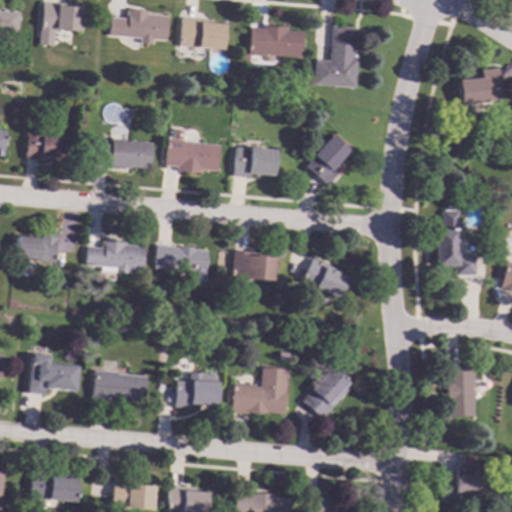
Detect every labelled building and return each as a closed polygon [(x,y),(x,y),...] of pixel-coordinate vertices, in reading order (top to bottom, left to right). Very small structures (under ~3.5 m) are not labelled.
[(78,5),(78,6),(79,6),(77,32),(57,30),(57,33),(37,31),(40,2),(78,5)] [(0,10),(14,12),(12,33),(0,32),(0,10)] [(145,12),(145,14),(164,16),(162,41),(150,40),(149,45),(137,43),(137,39),(105,36),(107,18),(123,19),(124,10),(145,12)] [(210,21),(210,24),(221,25),(219,49),(176,46),(178,18),(210,21)] [(284,27),(284,31),(300,32),(298,58),(263,55),(262,57),(245,55),(247,28),(261,29),(261,27),(265,27),(265,26),(284,27)] [(352,28),(350,55),(354,56),(351,88),(310,85),(312,60),(326,61),(329,26),(352,28)] [(498,100),(483,101),(483,102),(457,105),(454,81),(479,78),(478,71),(495,69),(498,100)] [(42,130),(41,136),(70,139),(68,163),(22,159),(24,129),(42,130)] [(350,152),(333,171),(335,173),(323,186),(302,166),(312,156),(311,155),(330,134),(350,152)] [(182,140),(182,143),(216,145),(214,171),(198,170),(198,173),(173,171),(174,167),(162,166),(164,139),(182,140)] [(149,143),(147,168),(129,167),(129,168),(90,165),(92,144),(109,145),(109,140),(149,143)] [(273,150),(270,176),(247,174),(247,178),(230,177),(232,147),(247,149),(247,147),(273,150)] [(453,211),(454,211),(455,229),(456,229),(457,232),(458,232),(459,242),(457,242),(457,246),(453,246),(454,256),(472,256),(472,275),(452,276),(452,266),(433,266),(432,230),(439,230),(439,211),(441,211),(441,205),(452,205),(453,211)] [(59,238),(59,240),(55,240),(55,241),(53,241),(51,264),(33,262),(33,260),(12,258),(14,236),(37,238),(37,236),(59,238)] [(122,242),(122,245),(141,247),(139,270),(126,269),(126,274),(98,272),(98,267),(81,265),(82,247),(99,248),(100,240),(122,242)] [(171,247),(171,248),(204,251),(202,283),(188,281),(189,272),(166,271),(166,269),(151,268),(153,245),(171,247)] [(249,253),(249,255),(271,257),(269,281),(248,279),(248,280),(227,279),(229,251),(249,253)] [(333,269),(332,271),(345,277),(335,299),(297,282),(308,258),(333,269)] [(511,290),(497,287),(503,262),(511,264),(511,290)] [(47,356),(46,365),(74,367),(72,390),(42,387),(42,395),(24,393),(26,363),(28,363),(29,354),(47,356)] [(350,384),(319,419),(298,401),(330,366),(350,384)] [(470,380),(474,380),(474,388),(469,388),(470,416),(446,417),(446,403),(444,403),(443,383),(442,383),(441,367),(470,366),(470,380)] [(284,370),(281,414),(263,412),(263,414),(227,411),(230,383),(253,385),(253,387),(256,387),(258,368),(284,370)] [(115,372),(114,374),(143,376),(141,402),(126,401),(125,402),(88,400),(91,370),(115,372)] [(207,374),(206,382),(215,383),(213,407),(187,405),(187,409),(170,407),(172,380),(187,381),(187,373),(207,374)] [(474,465),(471,499),(454,498),(453,503),(436,501),(437,482),(451,483),(452,463),(474,465)] [(74,476),(74,477),(72,503),(26,499),(29,472),(74,476)] [(133,482),(133,484),(150,486),(148,510),(108,507),(110,480),(133,482)] [(192,488),(192,492),(203,493),(201,511),(163,511),(165,486),(192,488)] [(251,492),(251,494),(270,495),(270,497),(286,499),(284,511),(229,511),(231,494),(245,495),(246,492),(251,492)] [(337,511),(302,511),(322,495),(337,511)]
